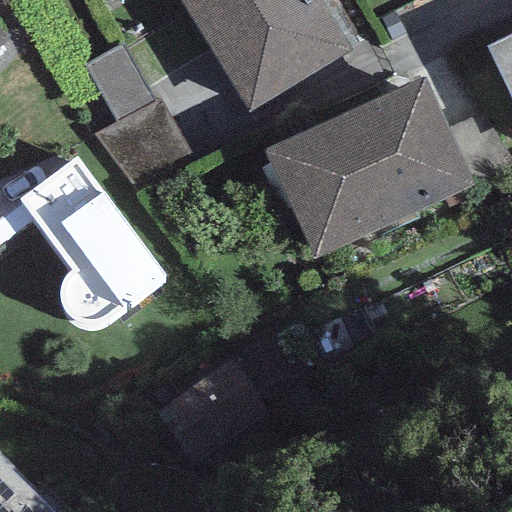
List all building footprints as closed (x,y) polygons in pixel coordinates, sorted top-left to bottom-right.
[(317,0),(177,0),(249,116),(350,54),(317,0)] [(511,37),(489,49),(511,97),(511,37)] [(471,187),(421,80),(263,153),(313,260),(471,187)] [(0,245),(31,222),(70,273),(65,278),(61,284),(59,291),(58,299),(60,306),(62,312),(66,318),(72,323),(78,327),(85,329),(93,329),(100,328),(106,325),(112,320),(164,278),(78,158),(19,200),(4,181),(0,182),(0,245)] [(164,424),(188,466),(263,425),(240,383),(164,424)] [(0,511),(66,511),(0,447),(0,511)]
